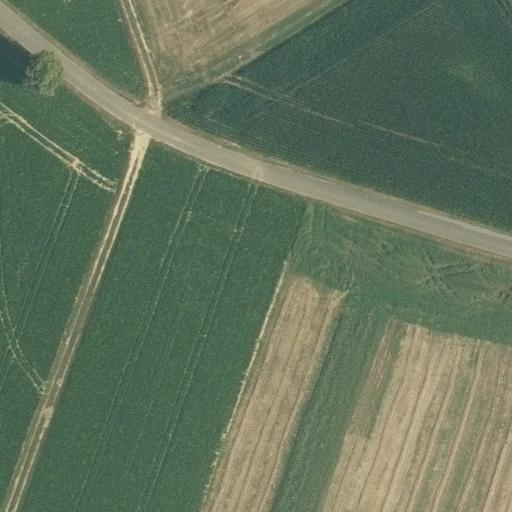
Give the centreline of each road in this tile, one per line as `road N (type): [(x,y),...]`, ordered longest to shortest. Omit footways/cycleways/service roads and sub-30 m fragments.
road 1 (unclassified): [(0,14),(97,95),(244,170),(511,250)]
road 2 (track): [(124,0),(159,105),(12,511)]
road 3 (track): [(346,0),(157,110)]
